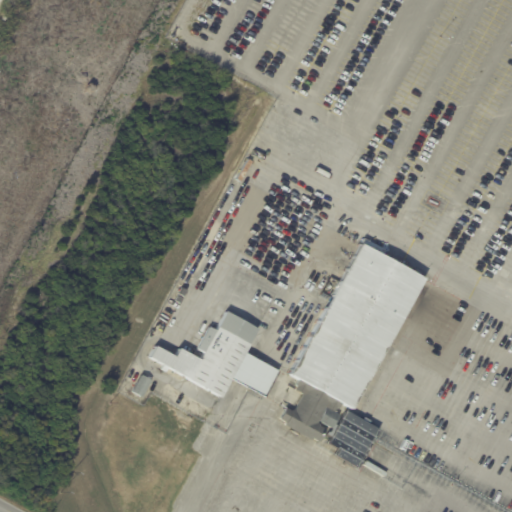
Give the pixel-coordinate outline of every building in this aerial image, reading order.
[(284,248),(280,255),(258,242),(262,235),(284,248)] [(412,273),(421,278),(349,409),(347,408),(345,411),(362,421),(364,417),(371,421),(369,425),(377,430),(356,468),(333,456),(336,450),(324,444),(329,435),(327,434),(328,431),(330,432),(332,428),(320,422),(319,423),(321,425),(320,427),(327,430),(320,442),(313,438),(312,440),(284,425),(285,423),(279,419),(286,408),(292,411),(293,409),(295,410),(304,396),(295,391),(297,386),(295,385),(297,381),(286,375),(359,243),(412,273)] [(187,275),(192,278),(187,286),(182,284),(187,275)] [(178,282),(187,287),(184,293),(175,288),(178,282)] [(147,357),(153,346),(172,356),(177,348),(197,360),(202,352),(196,349),(209,326),(215,330),(225,312),(256,329),(243,352),(277,371),(262,397),(229,379),(218,397),(187,379),(186,379),(147,357)] [(149,381),(139,397),(136,396),(135,398),(129,394),(130,392),(129,392),(139,375),(149,381)]
